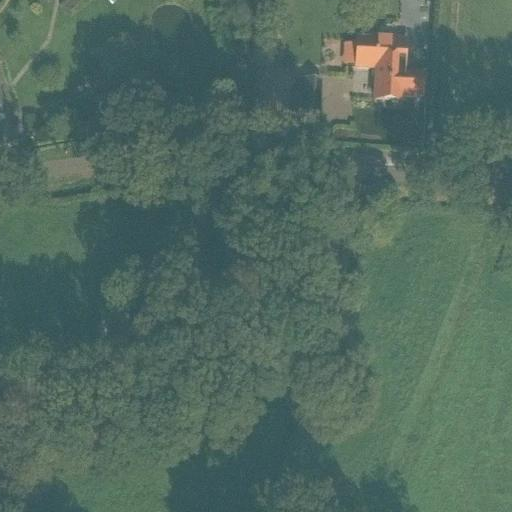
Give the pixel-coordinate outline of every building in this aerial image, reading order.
[(356,68),(356,70),(376,71),(375,104),(404,105),(404,99),(423,100),(424,77),(403,76),(405,43),(358,41),(358,46),(356,68)] [(317,132),(318,119),(319,99),(320,83),(299,81),(298,97),(296,117),(295,130),(317,132)] [(101,134),(127,129),(120,94),(94,99),(97,115),(101,134)] [(10,130),(2,104),(0,104),(0,150),(24,143),(19,127),(10,130)] [(0,397),(13,364),(0,359),(0,397)]
